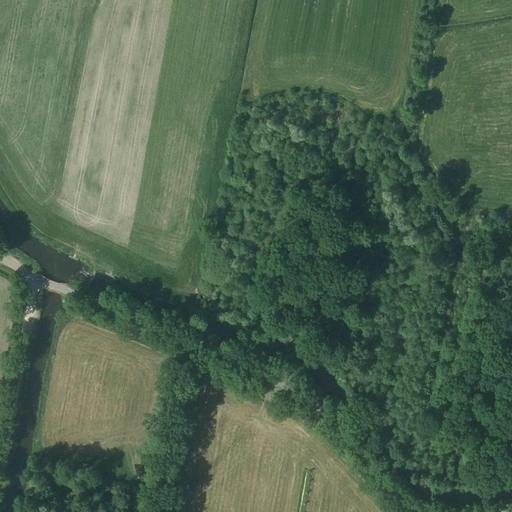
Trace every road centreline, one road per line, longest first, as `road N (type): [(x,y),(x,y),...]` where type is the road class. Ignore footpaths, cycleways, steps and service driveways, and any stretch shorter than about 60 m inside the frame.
road 1 (unclassified): [(425,511),(396,494),(320,410),(289,389),(0,259)]
road 2 (track): [(0,478),(33,279)]
